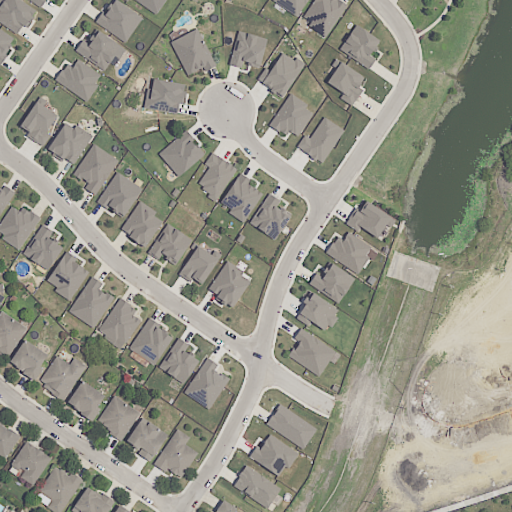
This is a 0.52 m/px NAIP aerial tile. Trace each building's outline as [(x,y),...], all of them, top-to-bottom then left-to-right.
[(0,0),(0,23),(16,35),(22,26),(25,28),(36,11),(19,0),(3,0),(3,1),(0,0)] [(45,0),(27,0),(40,8),(45,0)] [(297,17),(307,0),(271,0),(271,1),(297,17)] [(313,0),(300,20),(326,37),(346,7),(335,0),(313,0)] [(120,4),(145,22),(127,47),(98,26),(106,15),(110,18),(120,4)] [(375,59),(369,55),(379,41),(355,25),(338,50),(368,70),(375,59)] [(0,63),(15,39),(0,29),(0,63)] [(215,67),(197,29),(170,42),(186,76),(202,68),(203,72),(215,67)] [(241,68),(242,63),(259,67),(266,38),(237,31),(229,66),(241,68)] [(103,37),(124,51),(107,75),(77,54),(84,44),(93,51),(103,37)] [(303,65),(281,52),(260,85),(282,98),(303,65)] [(82,62),(104,77),(97,87),(101,91),(91,104),(60,82),(71,66),(76,69),(82,62)] [(343,94),(339,99),(352,107),(362,90),(358,88),(364,77),(339,62),(326,84),(343,94)] [(143,108),(176,115),(178,104),(182,105),(185,85),(153,79),(151,89),(147,88),(143,108)] [(314,112),(288,95),(269,124),(295,140),(314,112)] [(40,108),(61,122),(50,137),(54,140),(47,152),(22,134),(40,108)] [(296,147),(321,164),(344,131),(323,117),(309,138),(304,135),(296,147)] [(66,123),(50,153),(79,170),(96,140),(66,123)] [(176,177),(204,157),(185,133),(158,153),(176,177)] [(95,150),(76,181),(100,195),(119,164),(95,150)] [(209,168),(196,186),(214,200),(236,170),(212,152),(203,164),(209,168)] [(228,215),(244,224),(262,194),(248,186),(251,181),(238,173),(220,204),(231,210),(228,215)] [(117,176),(145,193),(127,223),(99,206),(117,176)] [(0,182),(0,207),(11,189),(0,182)] [(274,240),(292,213),(267,196),(249,223),(274,240)] [(391,217),(361,201),(348,226),(357,231),(358,228),(380,239),(391,217)] [(13,204),(0,224),(0,230),(20,244),(36,218),(13,204)] [(142,205),(156,214),(153,218),(165,227),(148,253),(132,242),(135,238),(125,231),(142,205)] [(22,254),(47,271),(63,247),(48,237),(52,232),(42,225),(22,254)] [(171,226),(195,243),(179,266),(166,257),(162,263),(151,256),(171,226)] [(378,250),(346,235),(344,239),(335,235),(325,257),(360,273),(366,258),(372,261),(378,250)] [(201,250),(214,259),(218,254),(223,258),(220,263),(224,265),(206,290),(184,274),(201,250)] [(69,302),(88,272),(75,264),(78,260),(65,252),(46,281),(57,288),(54,292),(69,302)] [(230,262),(212,291),(222,298),(220,301),(237,312),(254,285),(242,277),(245,272),(230,262)] [(354,278),(328,263),(322,273),(317,270),(308,286),(339,303),(354,278)] [(87,273),(67,309),(91,323),(111,287),(87,273)] [(339,311),(308,292),(302,302),(304,304),(295,319),(308,327),(310,323),(326,332),(339,311)] [(121,298),(101,326),(123,341),(143,313),(121,298)] [(3,312),(0,316),(0,346),(11,354),(28,329),(3,312)] [(173,337),(148,320),(128,349),(153,366),(173,337)] [(287,357),(319,377),(335,352),(299,329),(292,341),(296,343),(287,357)] [(158,368),(184,384),(199,360),(184,351),(187,345),(176,338),(158,368)] [(29,340),(12,363),(36,380),(52,357),(29,340)] [(59,356),(72,365),(76,358),(89,366),(65,401),(40,384),(59,356)] [(228,380),(216,371),(219,367),(206,358),(183,393),(208,410),(228,380)] [(85,382),(70,405),(94,420),(109,397),(85,382)] [(117,396),(100,423),(125,438),(142,412),(117,396)] [(265,427),(305,448),(316,427),(277,406),(265,427)] [(143,421),(128,444),(154,461),(169,437),(143,421)] [(0,423),(21,437),(3,464),(0,461),(0,423)] [(180,430),(192,438),(188,445),(200,452),(182,480),(159,463),(180,430)] [(278,477),(284,467),(288,469),(298,454),(269,435),(260,449),(256,446),(248,458),(278,477)] [(34,485),(52,458),(27,442),(9,469),(34,485)] [(85,483),(63,511),(55,511),(48,506),(53,499),(40,490),(59,464),(85,483)] [(267,509),(280,489),(245,466),(232,486),(267,509)] [(88,486),(73,511),(108,511),(115,502),(88,486)] [(216,511),(224,502),(238,511),(216,511)]
